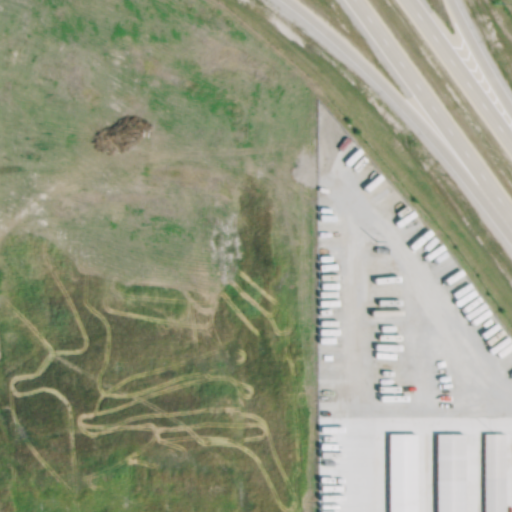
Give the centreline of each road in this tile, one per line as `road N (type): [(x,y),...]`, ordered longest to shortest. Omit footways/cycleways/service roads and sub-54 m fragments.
road 1 (motorway): [(288,0),(429,130),(511,234)]
road 2 (motorway): [(356,0),(511,215)]
road 3 (motorway): [(511,143),(408,0)]
road 4 (motorway): [(511,110),(449,0)]
